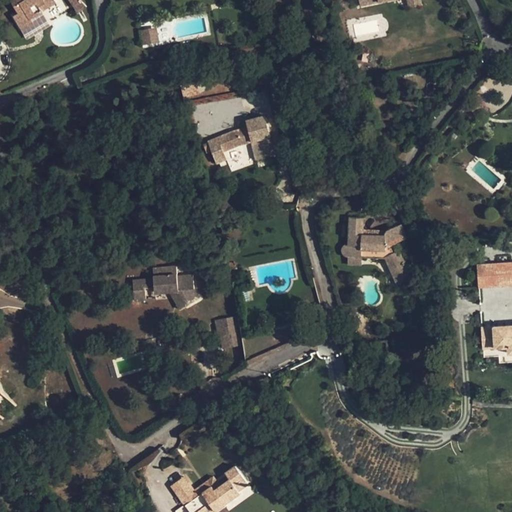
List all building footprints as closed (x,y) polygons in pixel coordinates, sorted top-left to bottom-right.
[(10,0),(19,14),(14,17),(21,30),(33,22),(30,17),(42,10),(56,2),(54,0),(10,0)] [(69,0),(76,9),(75,9),(78,13),(87,6),(82,1),(80,0),(69,0)] [(33,22),(21,30),(26,37),(49,23),(42,10),(30,17),(33,22)] [(157,26),(147,28),(150,43),(160,41),(157,26)] [(150,43),(147,28),(142,29),(145,45),(150,43)] [(491,114),(479,96),(468,103),(480,121),(491,114)] [(208,141),(212,151),(217,164),(227,159),(225,153),(238,147),(251,144),(253,150),(254,153),(274,148),(265,115),(246,120),(248,127),(234,131),(226,134),(216,138),(208,141)] [(214,133),(216,138),(226,134),(224,129),(214,133)] [(208,141),(203,143),(206,153),(212,151),(208,141)] [(238,147),(225,153),(227,159),(240,154),(253,150),(251,144),(238,147)] [(274,148),(254,153),(255,159),(275,154),(274,148)] [(385,233),(385,235),(363,234),(363,229),(363,218),(350,218),(349,244),(363,245),(363,249),(385,250),(385,247),(407,237),(401,223),(388,229),(386,231),(385,233)] [(385,250),(363,249),(362,256),(384,257),(385,250)] [(399,249),(385,256),(390,269),(405,262),(399,249)] [(362,265),(362,256),(348,256),(348,264),(362,265)] [(511,260),(477,263),(478,286),(511,283),(511,260)] [(405,262),(390,269),(398,284),(413,278),(405,262)] [(176,276),(176,266),(154,268),(155,278),(134,280),(136,300),(155,298),(155,293),(170,291),(173,297),(179,308),(199,297),(193,286),(192,274),(176,276)] [(219,336),(221,336),(223,349),(243,345),(237,316),(216,320),(219,336)] [(511,324),(482,327),(483,349),(508,347),(509,354),(511,353),(511,324)] [(267,377),(257,381),(260,387),(269,382),(267,377)] [(176,492),(190,511),(213,511),(216,511),(218,511),(227,506),(225,504),(240,493),(239,491),(249,484),(236,466),(226,473),(230,480),(221,486),(218,482),(199,496),(195,490),(189,483),(176,492)] [(172,486),(176,492),(189,483),(185,477),(172,486)] [(195,490),(199,496),(218,482),(214,477),(195,490)]
